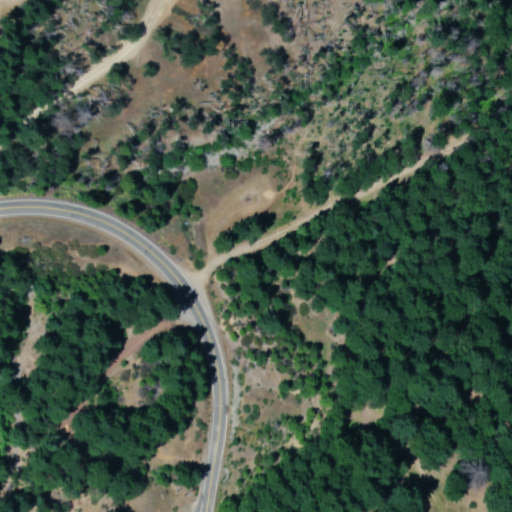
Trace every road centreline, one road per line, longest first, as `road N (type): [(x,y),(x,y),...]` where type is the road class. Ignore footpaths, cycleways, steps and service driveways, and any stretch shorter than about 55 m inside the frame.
road 1 (residential): [(172,247),(316,191),(455,123),(511,114),(465,275),(392,440),(373,511)]
road 2 (tertiary): [(225,511),(225,299),(197,255),(158,243),(0,258)]
road 3 (residential): [(0,110),(144,0)]
